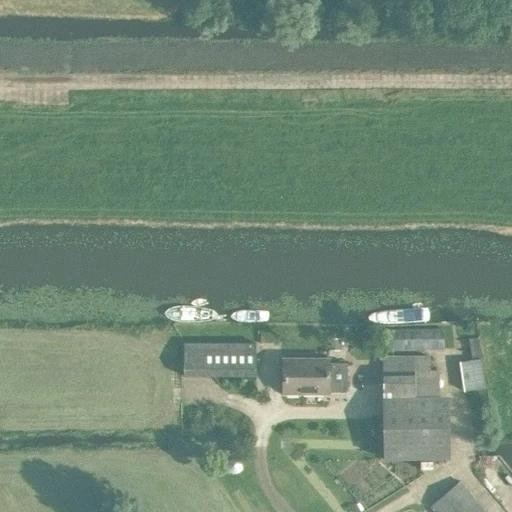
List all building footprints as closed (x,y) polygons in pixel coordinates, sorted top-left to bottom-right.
[(266,0),(273,7),(279,0),(356,0),(375,20),(395,0),(266,0)] [(384,331),(384,351),(450,349),(450,329),(384,331)] [(183,343),(183,376),(255,376),(255,344),(183,343)] [(383,393),(383,410),(438,409),(438,394),(439,372),(430,371),(430,356),(382,356),(383,393)] [(460,362),(464,391),(485,387),(481,358),(460,362)] [(329,393),(329,392),(346,392),(346,363),(329,363),(329,359),(283,359),(283,393),(329,393)] [(511,511),(511,500),(443,419),(345,502),(353,511),(511,511)]
